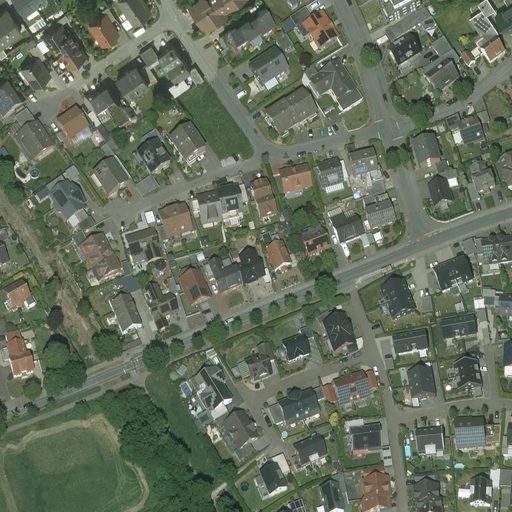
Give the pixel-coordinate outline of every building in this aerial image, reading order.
[(45,0),(10,0),(23,18),(47,1),(45,0)] [(150,12),(141,0),(118,0),(118,1),(133,24),(150,12)] [(195,0),(189,5),(202,24),(204,23),(206,26),(226,13),(224,10),(229,6),(238,0),(195,0)] [(287,0),(287,1),(292,9),(301,3),(298,0),(287,0)] [(383,0),(394,19),(423,3),(420,0),(383,0)] [(487,0),(483,0),(479,3),(483,10),(486,14),(494,9),(487,0)] [(511,4),(496,15),(508,32),(511,29),(511,4)] [(115,18),(107,6),(101,10),(104,15),(105,14),(110,22),(115,18)] [(304,9),(289,19),(299,35),(306,31),(303,26),(312,21),(304,9)] [(425,9),(391,30),(397,40),(421,25),(431,18),(425,9)] [(7,10),(0,14),(0,44),(20,30),(7,10)] [(483,10),(470,18),(489,46),(496,40),(496,41),(497,40),(497,32),(492,32),(492,25),(487,25),(486,15),(486,14),(483,10)] [(261,12),(249,20),(248,18),(236,27),(235,25),(223,33),(235,52),(247,44),(248,46),(260,38),(261,39),(274,31),(261,12)] [(104,15),(89,25),(95,34),(98,32),(105,42),(118,34),(117,33),(116,34),(110,26),(112,25),(110,22),(105,14),(104,15)] [(312,21),(303,26),(306,31),(314,42),(317,40),(322,48),(337,39),(322,15),(312,21)] [(431,18),(421,25),(425,32),(436,25),(432,18),(431,18)] [(85,56),(68,31),(66,32),(61,24),(55,28),(55,27),(49,31),(50,32),(43,37),(50,47),(54,45),(64,60),(67,61),(71,66),(75,63),(76,64),(81,60),(81,59),(85,56)] [(391,30),(385,33),(391,43),(397,40),(391,30)] [(286,36),(275,43),(282,54),(293,47),(286,36)] [(410,37),(404,41),(405,42),(389,52),(399,68),(420,54),(410,37)] [(444,38),(432,47),(441,60),(444,58),(453,52),(444,38)] [(489,46),(481,51),(490,63),(498,58),(496,56),(503,51),(496,41),(496,40),(489,46)] [(46,57),(37,43),(28,49),(35,59),(37,57),(40,61),(46,57)] [(151,45),(139,53),(147,64),(148,65),(159,58),(157,56),(158,55),(151,45)] [(158,55),(157,56),(159,58),(166,68),(181,57),(173,45),(158,55)] [(453,52),(444,58),(447,63),(450,67),(459,60),(453,52)] [(274,53),(262,61),(274,80),(286,72),(274,53)] [(468,53),(461,58),(469,68),(475,63),(468,53)] [(35,59),(24,67),(31,77),(30,80),(33,86),(49,75),(40,61),(37,57),(35,59)] [(181,57),(166,68),(174,80),(174,81),(182,76),(187,72),(190,70),(181,57)] [(262,61),(250,69),(262,88),(274,80),(262,61)] [(447,63),(426,79),(437,94),(459,78),(450,67),(447,63)] [(148,65),(147,64),(142,68),(151,81),(156,78),(148,65)] [(344,75),(337,64),(329,69),(330,72),(323,76),(323,75),(319,78),(310,84),(317,94),(325,89),(326,90),(327,89),(327,88),(330,86),(340,100),(339,101),(339,102),(355,92),(355,91),(353,92),(343,76),(344,75)] [(136,66),(117,79),(128,97),(148,84),(136,66)] [(203,79),(194,66),(190,70),(187,72),(196,84),(203,79)] [(312,68),(308,70),(304,76),(309,84),(310,84),(319,78),(312,68)] [(182,76),(174,81),(174,80),(168,84),(174,93),(188,84),(182,76)] [(6,80),(0,84),(0,112),(4,118),(22,106),(13,93),(14,92),(6,80)] [(119,104),(107,86),(95,94),(107,111),(119,104)] [(355,92),(339,102),(337,104),(343,114),(362,102),(355,92)] [(107,111),(95,94),(84,102),(96,119),(107,111)] [(301,96),(285,106),(284,105),(266,117),(265,116),(265,117),(279,138),(280,138),(279,137),(297,126),(298,128),(298,127),(298,126),(314,116),(315,117),(315,116),(301,95),(300,95),(301,96)] [(136,118),(127,105),(121,109),(130,122),(136,118)] [(26,110),(14,118),(18,124),(30,116),(26,110)] [(75,112),(57,125),(63,133),(63,134),(69,142),(87,130),(81,121),(75,112)] [(335,112),(325,118),(331,128),(341,122),(335,112)] [(482,114),(476,116),(477,120),(480,127),(485,125),(482,114)] [(30,116),(18,124),(23,130),(34,122),(30,116)] [(458,116),(446,122),(450,133),(459,130),(458,127),(461,125),(458,116)] [(95,129),(87,117),(81,121),(87,130),(91,136),(97,132),(95,129)] [(461,125),(458,127),(459,130),(461,135),(463,135),(467,146),(484,140),(480,127),(477,120),(461,125)] [(109,137),(101,125),(95,129),(97,132),(103,141),(109,137)] [(35,126),(16,139),(22,148),(24,146),(34,161),(52,148),(47,140),(45,141),(35,126)] [(189,128),(172,140),(175,145),(173,146),(185,164),(204,151),(189,128)] [(155,131),(147,136),(152,144),(155,142),(158,145),(163,142),(155,131)] [(433,140),(414,146),(421,169),(435,165),(441,164),(433,140)] [(155,145),(137,157),(151,177),(151,178),(169,166),(155,145)] [(106,146),(100,150),(109,163),(115,158),(106,146)] [(377,173),(372,155),(349,160),(353,179),(367,176),(370,185),(383,182),(380,172),(377,173)] [(511,158),(500,162),(504,176),(503,179),(503,181),(506,182),(509,192),(511,190),(511,158)] [(441,164),(435,165),(438,176),(449,173),(446,162),(441,164)] [(336,163),(317,168),(323,190),(342,184),(341,182),(336,165),(336,163)] [(343,163),(336,165),(341,182),(347,180),(343,163)] [(111,164),(94,176),(108,197),(126,185),(111,164)] [(485,165),(470,170),(474,180),(472,180),(474,186),(478,196),(478,195),(483,193),(485,197),(490,195),(489,191),(496,189),(490,173),(488,174),(485,165)] [(304,169),(281,175),(286,192),(309,186),(304,169)] [(151,177),(136,188),(142,197),(159,189),(151,178),(151,177)] [(57,179),(44,189),(49,197),(63,187),(57,179)] [(225,180),(215,184),(217,190),(227,186),(225,180)] [(383,182),(370,185),(370,189),(367,190),(369,198),(384,194),(385,193),(383,182)] [(267,185),(263,183),(251,187),(252,188),(250,189),(254,201),(260,219),(261,219),(261,220),(273,216),(273,215),(276,214),(272,202),(267,185)] [(447,184),(429,189),(435,209),(453,204),(447,184)] [(69,189),(67,185),(63,187),(49,197),(54,203),(53,207),(57,214),(61,215),(67,223),(74,218),(82,212),(84,211),(81,207),(81,201),(75,192),(69,189)] [(243,186),(237,189),(240,206),(248,204),(243,186)] [(474,186),(467,188),(472,203),(480,201),(478,195),(478,196),(474,186)] [(236,189),(217,193),(217,192),(216,192),(217,196),(221,217),(237,214),(240,213),(241,214),(240,206),(237,189),(236,188),(236,189)] [(384,194),(369,198),(371,205),(374,204),(374,203),(386,199),(384,194)] [(217,196),(211,197),(209,195),(204,199),(197,201),(197,200),(199,213),(201,223),(211,221),(214,224),(222,222),(221,217),(217,196)] [(386,199),(374,203),(374,204),(377,210),(388,207),(386,199)] [(197,201),(190,202),(190,201),(189,202),(192,214),(199,213),(197,201)] [(377,210),(364,214),(370,232),(394,225),(388,207),(377,210)] [(183,208),(159,215),(163,228),(167,240),(168,240),(190,232),(191,232),(187,220),(183,208)] [(342,209),(328,215),(330,220),(341,215),(341,216),(344,215),(342,209)] [(82,212),(74,218),(80,226),(88,220),(82,212)] [(289,212),(283,214),(286,226),(293,224),(289,212)] [(344,215),(341,216),(341,215),(330,220),(333,229),(340,246),(360,238),(361,237),(351,212),(344,215)] [(237,214),(221,217),(222,222),(222,223),(238,220),(237,214)] [(193,218),(187,220),(191,232),(190,232),(191,235),(197,233),(193,218)] [(80,226),(77,228),(82,234),(95,226),(90,219),(80,226)] [(158,229),(156,224),(150,226),(152,233),(153,233),(158,249),(163,248),(162,244),(158,229)] [(311,238),(301,242),(308,259),(329,250),(322,233),(322,234),(318,225),(308,229),(311,238)] [(163,228),(158,229),(162,244),(168,242),(168,240),(167,240),(163,228)] [(152,233),(126,241),(130,255),(143,251),(147,264),(160,260),(157,250),(158,249),(153,233),(152,233)] [(82,234),(71,239),(74,245),(85,239),(82,234)] [(365,236),(360,238),(363,249),(369,247),(365,236)] [(88,244),(80,249),(87,260),(108,248),(107,249),(101,237),(88,244)] [(85,239),(74,245),(78,251),(80,249),(88,244),(85,239)] [(281,245),(273,249),(270,239),(263,242),(266,252),(275,273),(290,267),(281,245)] [(511,240),(500,242),(500,241),(497,241),(500,266),(508,265),(509,262),(511,261),(511,245),(511,240)] [(483,241),(476,242),(478,258),(484,257),(483,244),(483,241)] [(483,244),(484,257),(486,266),(491,265),(493,267),(500,266),(497,241),(494,242),(494,243),(483,244)] [(267,271),(261,274),(263,278),(261,279),(265,287),(271,285),(260,246),(259,247),(260,247),(267,271)] [(108,248),(87,260),(87,261),(89,260),(94,270),(92,272),(114,260),(108,248)] [(253,255),(240,260),(243,268),(235,271),(242,287),(261,279),(263,278),(261,274),(253,255)] [(114,260),(92,272),(98,283),(103,281),(104,281),(120,275),(119,272),(120,272),(117,267),(118,266),(114,260)] [(465,261),(434,273),(442,295),(474,283),(465,261)] [(127,263),(120,265),(124,279),(131,277),(127,263)] [(224,276),(219,263),(208,267),(214,281),(220,296),(242,287),(235,271),(224,276)] [(214,281),(208,267),(203,269),(209,283),(214,281)] [(194,268),(181,274),(181,275),(180,275),(179,278),(180,278),(179,279),(180,282),(199,275),(197,272),(198,271),(194,268)] [(198,271),(197,272),(199,275),(203,285),(209,283),(203,269),(198,271)] [(180,282),(191,308),(209,300),(203,285),(199,275),(180,282)] [(141,291),(136,280),(131,282),(136,293),(141,291)] [(173,280),(166,282),(171,298),(178,296),(173,280)] [(131,282),(123,286),(125,291),(127,296),(136,293),(131,282)] [(382,291),(395,322),(416,313),(403,282),(382,291)] [(20,284),(4,293),(10,302),(12,301),(15,308),(18,308),(22,306),(23,303),(29,300),(29,299),(20,284)] [(162,301),(156,288),(142,294),(154,323),(163,320),(177,314),(170,298),(162,301)] [(125,291),(116,295),(118,299),(108,303),(122,336),(141,328),(127,296),(125,291)] [(32,298),(29,299),(29,300),(23,303),(27,310),(29,310),(35,307),(36,305),(32,298)] [(432,300),(423,301),(424,316),(434,315),(432,300)] [(511,300),(501,300),(501,310),(500,318),(511,318),(511,300)] [(485,310),(483,301),(475,303),(477,311),(485,310)] [(477,326),(488,324),(486,312),(478,313),(479,321),(476,321),(477,326)] [(191,330),(206,324),(201,313),(187,320),(191,330)] [(336,313),(318,320),(320,327),(323,326),(338,320),(336,313)] [(338,320),(323,326),(329,340),(348,333),(343,318),(338,320)] [(163,320),(154,323),(159,333),(167,330),(163,320)] [(473,323),(442,328),(445,347),(476,342),(473,323)] [(376,338),(385,335),(381,324),(372,327),(376,338)] [(309,330),(299,334),(301,340),(302,340),(304,345),(313,341),(309,330)] [(427,330),(390,335),(394,359),(431,354),(427,330)] [(348,333),(329,340),(334,354),(346,350),(354,347),(348,333)] [(19,334),(6,337),(8,347),(22,343),(19,334)] [(301,340),(282,348),(289,364),(295,362),(295,363),(302,360),(301,359),(308,357),(304,345),(302,340),(301,340)] [(22,343),(8,347),(12,360),(25,357),(22,343)] [(354,347),(346,350),(349,357),(357,354),(354,347)] [(263,359),(266,367),(274,364),(268,348),(257,352),(260,360),(263,359)] [(12,360),(9,361),(13,379),(33,373),(28,356),(25,357),(12,360)] [(260,360),(244,366),(250,381),(252,380),(254,384),(270,378),(266,367),(263,359),(260,360)] [(479,368),(456,372),(461,398),(483,394),(482,386),(481,386),(479,376),(480,376),(479,368)] [(433,371),(408,375),(412,401),(437,398),(433,371)] [(212,372),(196,382),(194,383),(199,391),(200,393),(196,396),(199,401),(198,401),(206,414),(211,411),(213,414),(213,415),(215,414),(223,409),(231,404),(228,398),(222,388),(224,386),(221,381),(216,372),(213,373),(212,372)] [(376,390),(372,376),(364,378),(368,393),(376,390)] [(360,377),(349,381),(349,380),(344,381),(345,383),(334,387),(334,386),(333,387),(333,388),(337,399),(338,398),(340,408),(341,409),(342,408),(366,400),(366,401),(367,400),(367,399),(364,390),(365,390),(361,378),(361,377),(360,377)] [(331,390),(322,392),(327,407),(335,404),(331,390)] [(309,395),(299,399),(299,398),(298,397),(298,398),(293,400),(302,423),(309,420),(308,417),(316,414),(317,414),(317,413),(310,396),(310,395),(309,395)] [(293,400),(289,401),(288,401),(288,402),(288,403),(279,407),(278,407),(278,408),(284,424),(285,425),(285,426),(286,426),(294,422),(296,426),(302,423),(293,400)] [(278,407),(268,411),(272,421),(280,418),(282,425),(284,424),(278,408),(278,407)] [(104,408),(95,412),(99,422),(101,421),(103,425),(111,421),(104,408)] [(223,409),(215,414),(213,415),(213,414),(209,417),(213,424),(215,423),(227,415),(223,409)] [(227,415),(215,423),(219,430),(224,427),(232,422),(227,415)] [(248,427),(242,416),(232,422),(224,427),(230,437),(229,438),(234,445),(235,445),(239,452),(247,448),(257,442),(253,436),(254,435),(249,426),(248,427)] [(280,418),(272,421),(274,428),(282,425),(280,418)] [(362,423),(344,425),(345,433),(348,433),(363,431),(362,423)] [(483,423),(467,424),(467,423),(456,423),(458,449),(470,448),(470,450),(485,449),(485,448),(484,430),(483,423)] [(329,428),(315,434),(318,440),(331,434),(329,428)] [(502,428),(484,430),(485,448),(501,446),(502,428)] [(363,431),(348,433),(351,455),(381,451),(378,429),(363,431)] [(443,432),(415,435),(418,457),(427,456),(427,457),(436,456),(436,455),(445,454),(443,432)] [(326,460),(318,440),(305,445),(314,467),(319,465),(318,463),(326,460)] [(305,445),(292,451),(296,460),(301,471),(309,467),(310,469),(314,467),(305,445)] [(247,448),(239,452),(234,455),(239,464),(253,453),(252,452),(250,454),(247,448)] [(381,451),(383,463),(391,462),(389,450),(381,451)] [(282,458),(268,464),(271,471),(276,468),(280,478),(289,474),(282,458)] [(301,471),(296,460),(291,462),(296,474),(301,472),(301,471)] [(391,462),(383,463),(384,470),(391,468),(391,462)] [(271,471),(259,476),(261,479),(254,482),(257,490),(264,487),(269,498),(286,491),(280,478),(276,468),(271,471)] [(381,470),(363,473),(365,484),(383,481),(381,470)] [(491,474),(490,486),(491,487),(491,491),(499,491),(501,473),(491,474)] [(342,476),(331,480),(332,486),(344,484),(342,476)] [(434,477),(416,478),(417,485),(418,485),(429,484),(435,483),(434,477)] [(365,484),(363,484),(366,501),(385,499),(387,499),(385,481),(365,484)] [(429,484),(418,485),(419,490),(415,490),(415,491),(416,506),(417,506),(417,505),(418,505),(418,511),(441,511),(441,503),(439,503),(438,488),(429,489),(429,484)] [(490,486),(471,485),(470,507),(490,509),(491,501),(492,501),(492,494),(491,494),(491,491),(491,487),(490,486)] [(342,511),(337,488),(320,491),(324,511),(342,511)] [(366,501),(364,502),(361,506),(365,509),(365,511),(378,511),(380,511),(386,511),(387,511),(385,499),(366,501)] [(304,511),(301,503),(287,508),(288,511),(304,511)]
